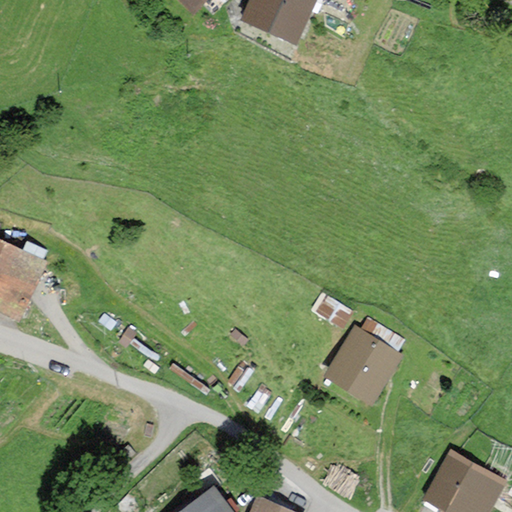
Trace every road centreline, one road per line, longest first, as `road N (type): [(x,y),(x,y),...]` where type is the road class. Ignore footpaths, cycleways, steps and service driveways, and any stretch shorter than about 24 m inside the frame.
road 1 (unclassified): [(339,511),(191,407),(0,331)]
road 2 (track): [(393,383),(383,447),(388,511)]
